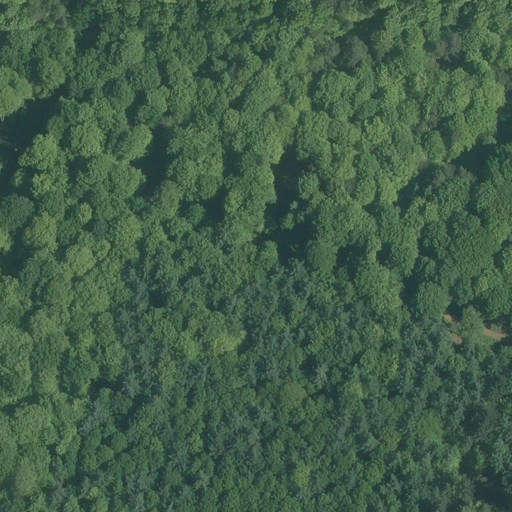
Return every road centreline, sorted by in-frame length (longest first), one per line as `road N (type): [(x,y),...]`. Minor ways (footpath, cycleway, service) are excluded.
road 1 (track): [(448,327),(0,146)]
road 2 (track): [(10,511),(125,196)]
road 3 (track): [(448,327),(375,511)]
road 4 (track): [(511,184),(448,327)]
